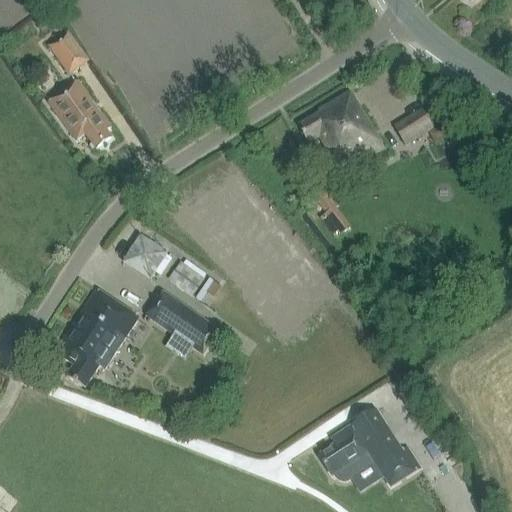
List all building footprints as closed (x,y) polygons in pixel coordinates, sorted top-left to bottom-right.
[(56,27),(48,15),(35,23),(43,35),(56,27)] [(48,48),(69,78),(89,63),(68,33),(48,48)] [(76,81),(46,102),(72,138),(80,132),(93,149),(109,137),(105,131),(110,127),(76,81)] [(347,93),(318,111),(320,114),(299,127),(307,141),(317,135),(337,167),(352,157),(356,164),(382,148),(347,93)] [(429,128),(418,111),(394,126),(405,143),(429,128)] [(332,205),(323,192),(313,199),(324,216),(336,207),(334,204),(332,205)] [(156,284),(173,253),(139,235),(122,266),(156,284)] [(205,280),(182,263),(169,280),(192,298),(205,280)] [(139,317),(97,289),(62,339),(66,342),(58,353),(74,364),(66,376),(84,388),(99,366),(104,369),(139,317)] [(194,313),(163,292),(146,316),(203,356),(220,332),(194,313)] [(162,410),(153,405),(148,414),(158,419),(162,410)] [(316,455),(329,476),(332,474),(335,477),(338,480),(342,481),(346,480),(373,462),(389,486),(398,480),(397,478),(402,475),(403,477),(418,467),(404,447),(397,451),(394,446),(396,445),(373,410),(348,426),(350,428),(344,432),(343,430),(329,439),(332,444),(316,455)]
